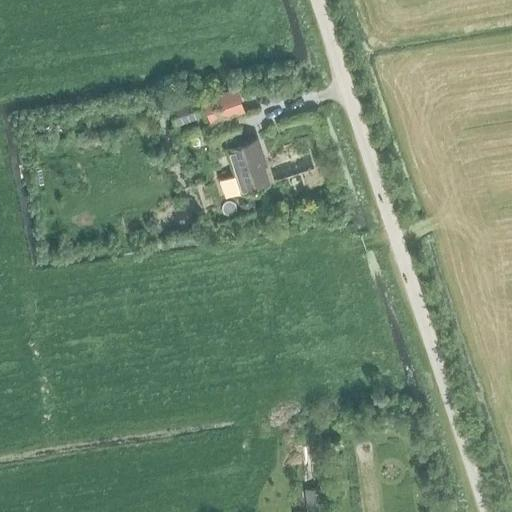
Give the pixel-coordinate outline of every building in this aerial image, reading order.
[(236,87),(202,98),(210,121),(244,110),(236,87)] [(199,97),(179,103),(184,116),(203,110),(199,97)] [(241,133),(235,117),(208,126),(213,142),(225,138),(228,147),(226,148),(234,174),(219,179),(224,193),(239,188),(240,190),(268,181),(260,157),(263,156),(256,138),(241,143),(238,133),(241,133)] [(242,196),(239,200),(240,206),(245,208),(250,207),(253,203),(252,197),(247,195),(242,196)] [(329,511),(328,489),(308,491),(309,511),(329,511)]
